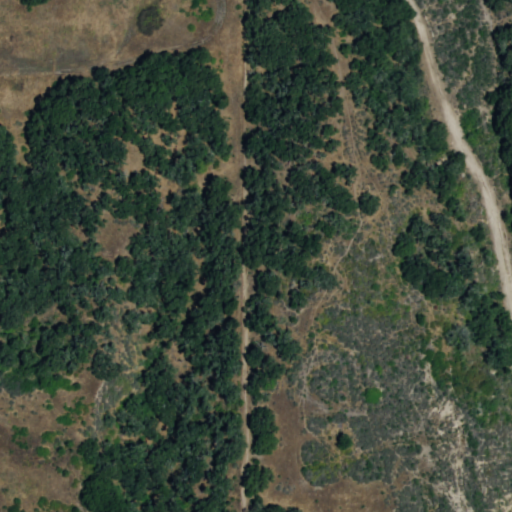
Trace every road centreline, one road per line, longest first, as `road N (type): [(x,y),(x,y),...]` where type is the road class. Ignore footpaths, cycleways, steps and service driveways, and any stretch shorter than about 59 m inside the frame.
road 1 (residential): [(442,397),(374,411),(332,408),(294,396),(287,367),(312,347),(380,341),(437,374),(442,397)]
road 2 (residential): [(511,292),(490,197),(452,132),(405,0)]
road 3 (residential): [(116,43),(102,65),(189,43),(212,29),(221,0),(116,43)]
